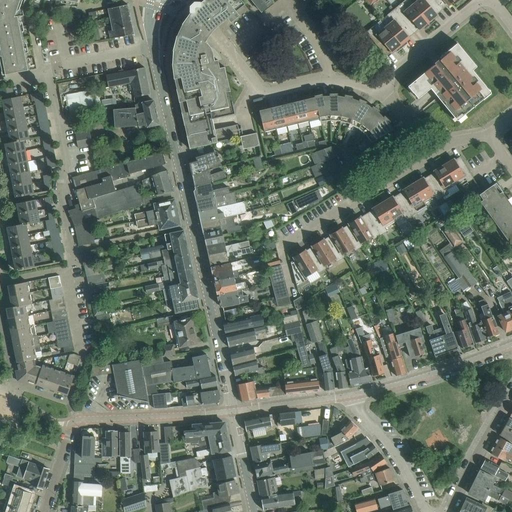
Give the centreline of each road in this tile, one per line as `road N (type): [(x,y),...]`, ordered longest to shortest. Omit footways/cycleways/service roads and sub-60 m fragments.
road 1 (tertiary): [(233,411),(152,46)]
road 2 (residential): [(65,270),(72,250),(58,191),(64,165),(46,74)]
road 3 (residential): [(452,141),(282,245)]
road 4 (residential): [(511,344),(351,394)]
road 5 (residential): [(233,411),(69,423)]
road 6 (residential): [(498,5),(478,1),(391,72),(378,92)]
road 7 (residential): [(351,394),(427,511)]
road 8 (residential): [(447,511),(511,394)]
road 9 (residential): [(378,92),(341,80),(257,89)]
